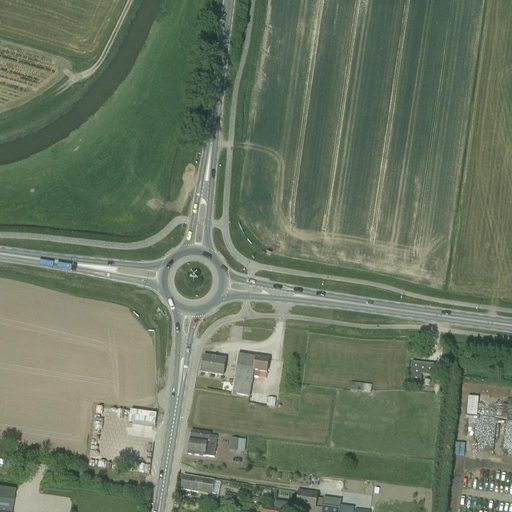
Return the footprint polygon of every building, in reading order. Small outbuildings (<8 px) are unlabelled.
[(238,356),(234,381),(231,398),(249,401),(253,377),(259,378),(259,373),(267,374),(269,361),(255,359),(255,358),(238,356)] [(225,361),(204,358),(201,373),(222,377),(225,361)] [(435,366),(412,364),(410,385),(420,385),(421,376),(434,377),(435,366)] [(350,382),(349,391),(370,393),(371,384),(350,382)] [(477,421),(477,397),(466,396),(465,421),(477,421)] [(273,408),(275,400),(268,398),(266,407),(273,408)] [(154,428),(156,415),(130,411),(129,424),(154,428)] [(191,432),(188,455),(205,457),(214,458),(217,438),(210,437),(210,435),(191,432)] [(230,440),(229,451),(242,453),(245,453),(246,441),(243,441),(230,440)] [(200,479),(183,477),(181,491),(211,496),(214,482),(200,479)] [(0,489),(0,511),(11,511),(14,491),(0,489)] [(323,501),(316,500),(317,495),(300,493),(298,493),(295,509),(303,510),(302,511),(353,511),(354,508),(340,506),(341,501),(323,499),(323,501)] [(226,494),(225,501),(236,503),(237,496),(226,494)]
